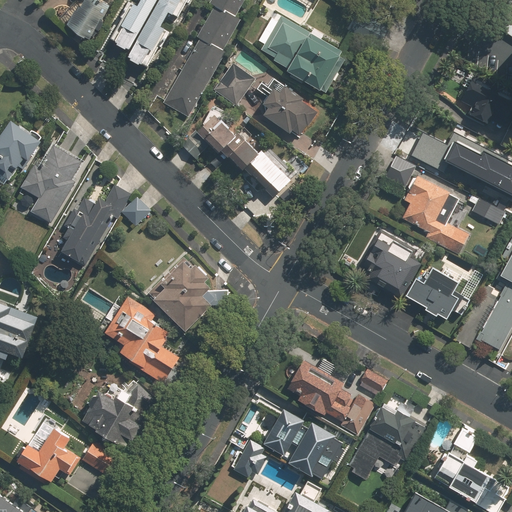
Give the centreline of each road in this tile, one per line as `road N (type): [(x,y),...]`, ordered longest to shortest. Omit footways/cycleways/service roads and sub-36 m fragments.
road 1 (residential): [(285,281),(0,27)]
road 2 (residential): [(446,0),(285,281)]
road 3 (tertiary): [(285,281),(149,511)]
road 4 (residential): [(285,281),(511,410)]
